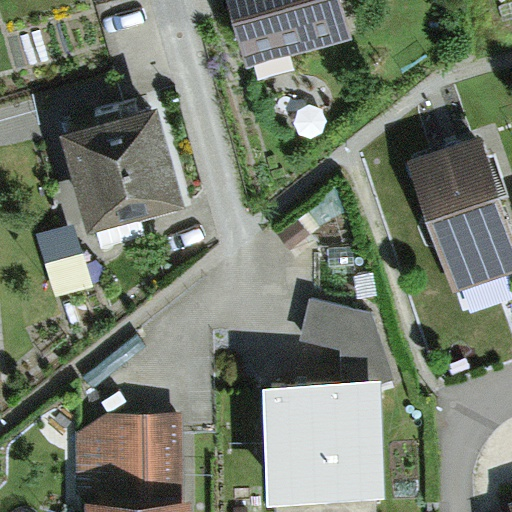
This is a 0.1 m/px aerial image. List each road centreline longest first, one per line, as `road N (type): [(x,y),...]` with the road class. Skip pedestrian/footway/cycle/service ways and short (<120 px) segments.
road 1 (residential): [(170,0),(236,235)]
road 2 (residential): [(511,384),(457,410),(457,511)]
